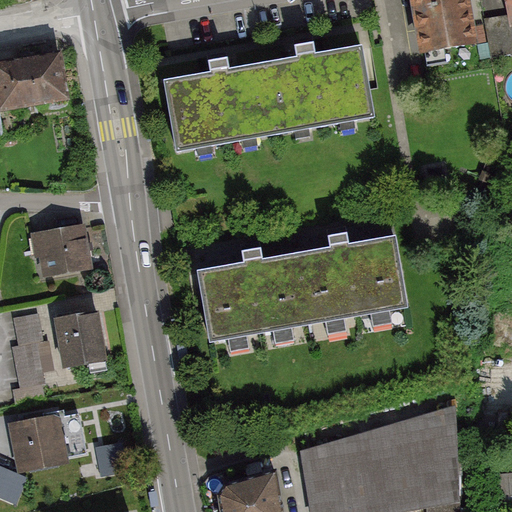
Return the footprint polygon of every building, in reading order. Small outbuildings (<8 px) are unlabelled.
[(459,0),(404,0),(401,1),(411,62),(468,52),(459,0)] [(511,17),(511,15),(485,20),(491,59),(511,55),(511,17)] [(363,46),(262,65),(275,136),(376,117),(363,46)] [(59,58),(0,67),(0,114),(67,104),(59,58)] [(275,136),(262,65),(164,83),(177,154),(275,136)] [(87,231),(41,240),(49,282),(95,273),(87,231)] [(396,240),(300,257),(311,327),(408,311),(396,240)] [(311,327),(300,257),(199,274),(210,344),(311,327)] [(100,318),(60,326),(70,371),(109,363),(100,318)] [(44,320),(17,325),(22,347),(16,348),(20,368),(13,370),(20,405),(52,398),(47,372),(64,369),(59,344),(49,346),(44,320)] [(80,409),(14,422),(23,469),(89,456),(83,425),(80,409)] [(449,412),(301,454),(309,511),(372,511),(458,501),(449,412)] [(4,471),(0,479),(0,496),(17,504),(26,481),(4,471)] [(280,511),(273,474),(212,486),(217,511),(280,511)]
